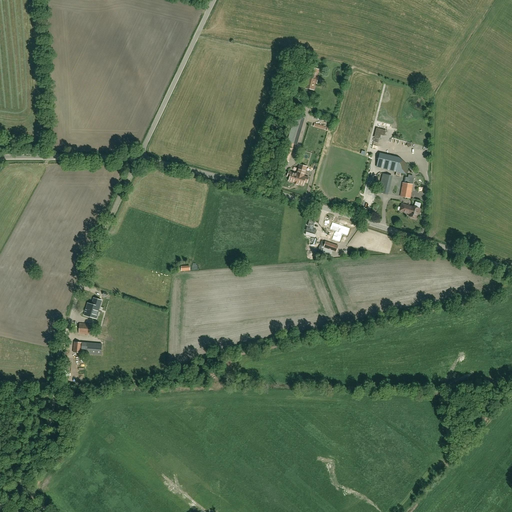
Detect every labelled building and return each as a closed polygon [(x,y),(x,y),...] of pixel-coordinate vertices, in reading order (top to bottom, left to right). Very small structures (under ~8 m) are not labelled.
[(307,71),(303,84),(306,85),(305,88),(314,90),(315,83),(316,83),(318,77),(317,77),(319,70),(310,68),(310,72),(307,71)] [(295,144),(303,118),(294,116),(292,122),(293,122),(288,142),(287,142),(282,160),(288,162),(293,144),(295,144)] [(406,174),(408,165),(403,164),(383,159),(381,168),(406,174)] [(289,180),(303,184),(305,181),(307,181),(309,177),(304,175),(307,166),(300,164),(297,173),(289,171),(288,175),(290,176),(289,180)] [(385,194),(389,175),(382,174),(378,192),(385,194)] [(412,185),(404,183),(403,183),(400,197),(404,197),(410,198),(410,195),(411,192),(412,185)] [(411,207),(402,204),(399,211),(402,212),(403,213),(405,213),(406,213),(409,214),(408,216),(410,217),(411,218),(413,219),(414,218),(415,219),(417,212),(418,213),(419,209),(420,204),(415,202),(414,207),(412,206),(412,207),(411,207)] [(343,225),(343,224),(339,223),(339,224),(332,222),(330,229),(335,230),(334,232),(332,238),(339,241),(342,234),(342,233),(347,234),(349,227),(343,225)] [(325,242),(325,243),(322,252),(331,255),(333,251),(336,252),(338,246),(325,242)] [(92,305),(88,304),(85,312),(89,313),(88,318),(92,319),(94,310),(98,312),(101,301),(94,298),(92,305)] [(91,335),(92,324),(80,323),(79,334),(91,335)] [(81,353),(82,343),(74,342),(73,352),(81,353)]
